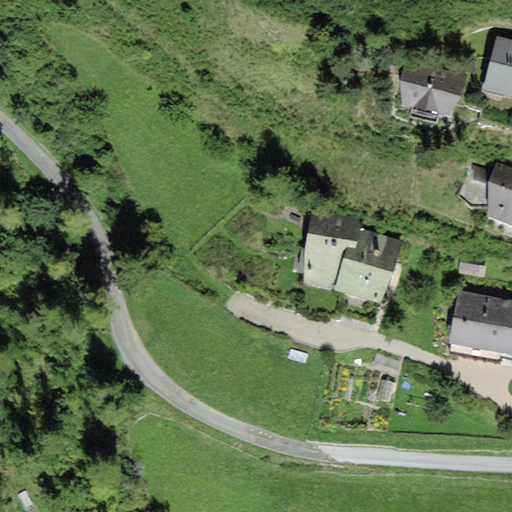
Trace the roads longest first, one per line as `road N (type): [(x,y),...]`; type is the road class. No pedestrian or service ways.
road 1 (track): [(288,449),(226,426),(139,363),(103,296),(93,228),(68,180),(0,119)]
road 2 (unclassified): [(511,462),(288,449)]
